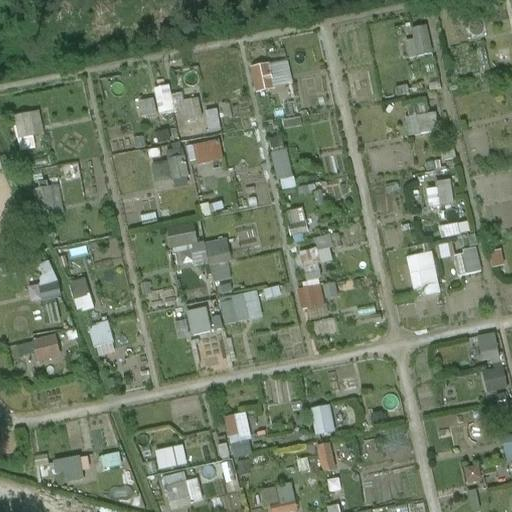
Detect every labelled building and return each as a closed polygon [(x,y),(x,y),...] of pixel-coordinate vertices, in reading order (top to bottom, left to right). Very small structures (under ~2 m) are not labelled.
[(427,27),(411,30),(413,41),(417,58),(432,55),(427,27)] [(413,41),(405,43),(409,60),(417,58),(413,41)] [(289,59),(253,68),(259,94),(296,86),(289,59)] [(174,86),(157,87),(159,114),(175,113),(174,86)] [(176,99),(181,123),(205,119),(200,94),(176,99)] [(156,99),(142,101),(144,116),(158,115),(156,99)] [(406,106),(408,117),(431,113),(429,102),(406,106)] [(39,112),(15,117),(19,140),(44,135),(39,112)] [(408,118),(411,137),(442,132),(438,113),(408,118)] [(195,165),(225,161),(223,141),(192,145),(195,165)] [(291,149),(276,151),(280,190),(295,189),(291,149)] [(190,178),(185,157),(168,161),(173,182),(190,178)] [(429,190),(432,208),(456,205),(453,180),(439,182),(440,189),(429,190)] [(444,238),(471,233),(469,223),(442,228),(444,238)] [(194,224),(166,229),(170,250),(198,245),(194,224)] [(320,238),(321,261),(333,261),(332,237),(320,238)] [(227,240),(205,245),(210,267),(232,263),(227,240)] [(301,254),(311,287),(326,282),(317,249),(301,254)] [(480,250),(459,253),(462,276),(483,274),(480,250)] [(408,258),(416,290),(442,284),(434,251),(408,258)] [(81,314),(98,309),(88,278),(71,284),(81,314)] [(323,285),(298,290),(303,311),(310,309),(312,321),(330,317),(323,285)] [(223,300),(226,325),(264,320),(261,295),(223,300)] [(212,332),(207,310),(187,314),(192,336),(212,332)] [(91,328),(98,350),(117,343),(110,322),(91,328)] [(59,335),(36,339),(40,363),(64,358),(59,335)] [(495,335),(477,339),(483,367),(500,363),(495,335)] [(19,345),(20,357),(37,356),(35,343),(19,345)] [(503,369),(483,374),(488,395),(508,390),(503,369)] [(333,405),(313,408),(317,436),(337,433),(333,405)] [(246,415),(225,419),(231,446),(252,442),(246,415)] [(157,452),(162,472),(190,465),(185,445),(157,452)] [(330,445),(317,448),(323,473),(336,470),(330,445)] [(239,460),(243,476),(255,473),(251,457),(239,460)] [(80,458),(53,462),(56,477),(64,475),(66,483),(84,480),(80,458)] [(467,470),(469,483),(483,480),(481,467),(467,470)] [(199,478),(189,481),(186,472),(163,480),(174,511),(206,501),(199,478)] [(291,485),(276,488),(280,507),(295,504),(291,485)]
